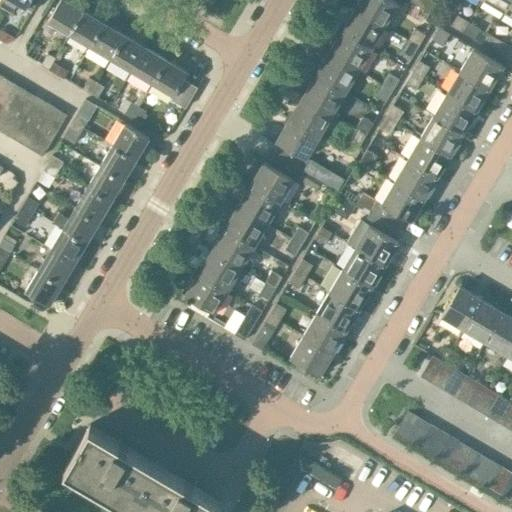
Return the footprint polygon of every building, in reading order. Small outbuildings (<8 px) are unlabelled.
[(25,7),(31,10),(37,0),(0,0),(0,1),(0,6),(10,12),(16,2),(25,8),(25,7)] [(58,0),(47,20),(68,33),(83,8),(69,0),(58,0)] [(358,0),(354,7),(384,25),(398,2),(394,0),(358,0)] [(421,0),(418,5),(430,12),(436,2),(433,0),(421,0)] [(487,0),(504,10),(510,0),(487,0)] [(341,29),(371,47),(384,25),(354,7),(341,29)] [(68,33),(89,45),(104,20),(83,8),(68,33)] [(451,24),(462,31),(468,21),(457,14),(451,24)] [(89,45),(110,58),(125,33),(104,20),(89,45)] [(462,31),(474,38),(480,28),(468,21),(462,31)] [(432,38),(442,44),(449,33),(439,26),(432,38)] [(15,36),(0,27),(0,38),(6,42),(14,38),(15,36)] [(408,39),(418,45),(425,33),(415,27),(408,39)] [(328,51),(358,69),(371,47),(341,29),(328,51)] [(110,58),(131,70),(145,45),(125,33),(110,58)] [(484,44),(511,60),(511,46),(490,34),(484,44)] [(401,50),(412,57),(418,45),(408,39),(401,50)] [(131,70),(152,82),(166,57),(145,45),(131,70)] [(459,69),(489,87),(503,64),(473,47),(459,69)] [(315,73),(345,91),(358,69),(328,51),(315,73)] [(41,63),(48,68),(55,56),(47,52),(41,63)] [(152,82),(173,95),(179,85),(188,70),(166,57),(152,82)] [(412,71),(423,77),(429,66),(419,59),(412,71)] [(63,77),(67,70),(54,62),(50,69),(63,77)] [(446,91),(476,109),(489,87),(459,69),(446,91)] [(382,83),(392,89),(399,77),(389,71),(382,83)] [(405,83),(416,89),(423,77),(412,71),(405,83)] [(302,95),(332,113),(345,91),(315,73),(302,95)] [(0,82),(0,102),(2,103),(14,83),(4,76),(0,82)] [(82,88),(90,92),(96,81),(89,77),(82,88)] [(197,86),(183,78),(179,85),(173,95),(171,98),(185,106),(197,86)] [(90,92),(97,97),(104,85),(96,81),(90,92)] [(2,103),(12,109),(24,89),(14,83),(2,103)] [(375,94),(386,101),(392,89),(382,83),(375,94)] [(12,109),(23,115),(35,95),(24,89),(12,109)] [(433,114),(463,131),(476,109),(446,91),(433,114)] [(23,115),(33,122),(45,101),(35,95),(23,115)] [(289,117),(319,135),(332,113),(302,95),(289,117)] [(33,122),(43,128),(56,107),(45,101),(33,122)] [(124,112),(131,117),(138,106),(130,101),(124,112)] [(0,106),(0,129),(0,130),(12,109),(2,103),(0,106)] [(386,115),(397,121),(403,110),(393,104),(386,115)] [(131,117),(139,121),(145,110),(138,106),(131,117)] [(43,128),(54,134),(67,114),(56,107),(43,128)] [(0,130),(10,136),(23,115),(12,109),(0,130)] [(72,120),(83,127),(88,119),(77,112),(72,120)] [(420,136),(450,153),(463,131),(433,114),(420,136)] [(10,136),(21,142),(33,122),(23,115),(10,136)] [(356,127),(366,133),(373,122),(363,115),(356,127)] [(379,127),(390,133),(397,121),(386,115),(379,127)] [(274,153),(304,170),(310,160),(306,158),(319,135),(289,117),(276,140),(280,142),(274,153)] [(68,127),(79,134),(83,127),(72,120),(68,127)] [(21,142),(31,148),(43,128),(33,122),(21,142)] [(124,122),(111,143),(136,158),(149,136),(124,122)] [(349,139),(359,145),(366,133),(356,127),(349,139)] [(31,148),(42,155),(54,134),(43,128),(31,148)] [(407,158),(437,175),(450,153),(420,136),(407,158)] [(111,143),(99,164),(124,179),(136,158),(111,143)] [(360,160),(370,166),(377,154),(367,148),(360,160)] [(250,183),(280,201),(293,178),(298,181),(304,170),(274,153),(268,163),(263,161),(250,183)] [(48,162),(59,168),(63,161),(52,154),(48,162)] [(394,180),(424,197),(437,175),(407,158),(394,180)] [(43,169),(54,176),(59,168),(48,162),(43,169)] [(99,164),(87,185),(112,199),(124,179),(99,164)] [(370,210),(400,228),(406,217),(411,220),(424,197),(394,180),(381,202),(376,200),(370,210)] [(237,205),(267,223),(280,201),(250,183),(237,205)] [(87,185),(74,206),(99,220),(112,199),(87,185)] [(23,203),(34,210),(38,202),(27,196),(23,203)] [(14,219),(25,225),(34,210),(23,203),(14,219)] [(224,227),(254,245),(267,223),(237,205),(224,227)] [(53,221),(62,226),(87,241),(99,220),(74,206),(68,216),(59,210),(53,221)] [(355,246),(385,263),(398,241),(394,238),(400,228),(370,210),(365,220),(360,217),(347,240),(355,246)] [(291,237),(301,243),(308,231),(298,225),(291,237)] [(314,237),(324,243),(331,231),(321,225),(314,237)] [(62,226),(50,247),(74,262),(79,265),(87,252),(82,249),(87,241),(62,226)] [(211,249),(241,267),(254,245),(224,227),(211,249)] [(0,241),(0,245),(9,251),(14,244),(3,237),(0,241)] [(284,248),(294,255),(301,243),(291,237),(284,248)] [(0,266),(9,251),(0,245),(0,266)] [(342,268),(372,285),(385,263),(355,246),(342,268)] [(37,268),(62,283),(67,275),(72,278),(79,265),(74,262),(50,247),(37,268)] [(198,271),(228,289),(241,267),(211,249),(198,271)] [(295,269),(305,275),(312,264),(302,258),(295,269)] [(25,289),(49,304),(62,283),(37,268),(25,289)] [(329,290),(359,307),(372,285),(342,268),(329,290)] [(288,281),(298,287),(305,275),(295,269),(288,281)] [(265,281),(275,287),(282,276),(272,270),(265,281)] [(184,294),(214,312),(228,289),(198,271),(184,294)] [(258,293),(268,299),(275,287),(265,281),(258,293)] [(441,315),(463,328),(481,298),(459,285),(441,315)] [(316,312),(346,329),(359,307),(329,290),(316,312)] [(463,328),(486,341),(503,311),(481,298),(463,328)] [(269,313),(279,320),(286,308),(276,302),(269,313)] [(234,333),(244,339),(262,309),(252,303),(234,333)] [(486,341),(508,354),(511,346),(511,316),(503,311),(486,341)] [(303,333),(333,351),(346,329),(316,312),(303,333)] [(251,343),(262,349),(279,320),(269,313),(251,343)] [(290,356),(319,374),(333,351),(303,333),(290,356)] [(420,375),(432,382),(444,362),(432,355),(420,375)] [(432,382),(442,388),(454,368),(444,362),(432,382)] [(442,388),(454,395),(466,375),(454,368),(442,388)] [(454,395),(464,401),(476,381),(466,375),(454,395)] [(464,401),(476,408),(488,388),(476,381),(464,401)] [(476,408),(486,414),(498,394),(488,388),(476,408)] [(486,414),(498,421),(510,401),(498,394),(486,414)] [(498,421),(508,428),(511,421),(511,401),(510,401),(498,421)] [(395,430),(407,437),(419,416),(408,410),(395,430)] [(407,437),(417,443),(429,423),(419,416),(407,437)] [(64,466),(130,506),(156,462),(90,423),(71,454),(64,466)] [(417,443),(427,449),(440,429),(429,423),(417,443)] [(427,449),(438,455),(450,435),(440,429),(427,449)] [(438,455),(448,462),(460,441),(450,435),(438,455)] [(448,462),(458,468),(471,447),(460,441),(448,462)] [(458,468),(469,474),(481,453),(471,447),(458,468)] [(469,474),(479,480),(491,459),(481,453),(469,474)] [(479,480),(489,486),(502,465),(491,459),(479,480)] [(130,506),(140,511),(215,511),(218,509),(222,501),(156,462),(130,506)] [(489,486),(500,492),(511,471),(502,465),(489,486)] [(500,492),(510,498),(511,494),(511,471),(500,492)]
